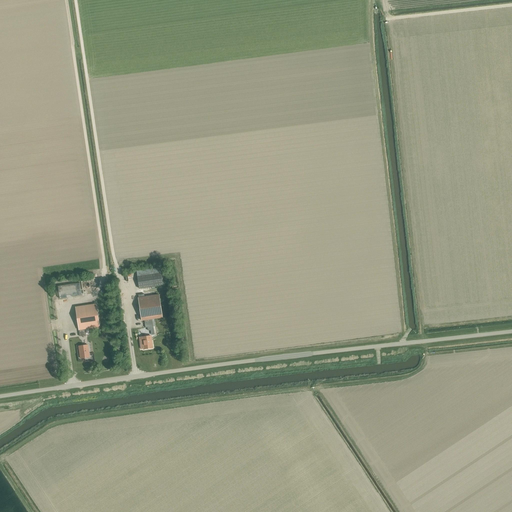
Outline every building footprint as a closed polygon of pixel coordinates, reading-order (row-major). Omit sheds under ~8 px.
[(136,270),(137,276),(161,273),(160,266),(136,270)] [(161,273),(137,276),(139,289),(163,285),(161,273)] [(79,283),(58,286),(59,299),(81,296),(79,283)] [(138,298),(141,321),(162,318),(159,295),(138,298)] [(75,307),(79,330),(80,336),(86,336),(85,329),(99,327),(96,304),(75,307)] [(153,327),(152,319),(144,320),(145,328),(151,327),(153,327)] [(142,341),(140,342),(141,349),(143,349),(152,348),(151,336),(141,337),(142,341)] [(81,358),(90,357),(89,345),(80,346),(81,358)]
